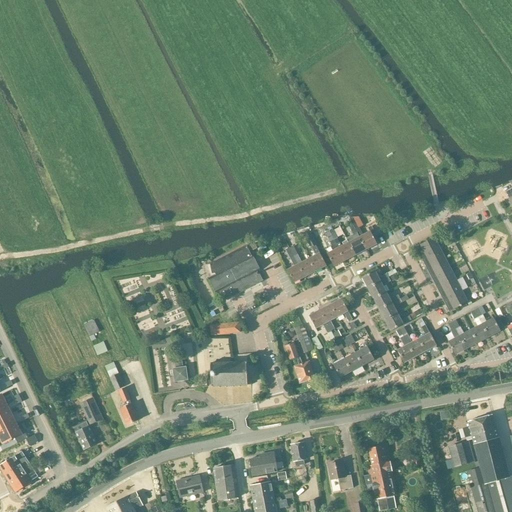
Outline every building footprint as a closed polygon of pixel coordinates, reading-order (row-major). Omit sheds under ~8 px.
[(355,230),(366,250),(377,245),(370,232),(363,236),(359,228),(355,230)] [(355,256),(366,250),(355,230),(351,231),(355,239),(349,243),(355,256)] [(315,246),(317,245),(310,233),(304,236),(310,248),(311,248),(315,246)] [(355,256),(349,243),(342,247),(337,238),(333,240),(344,261),(355,256)] [(421,258),(440,249),(434,238),(416,247),(421,258)] [(333,267),(344,261),(333,240),(330,242),(334,251),(327,254),(333,267)] [(207,278),(213,288),(216,295),(219,294),(223,302),(261,282),(257,275),(258,275),(258,274),(261,272),(253,256),(252,257),(246,245),(209,265),(215,275),(207,278)] [(311,248),(316,256),(309,259),(315,272),(326,266),(315,246),(311,248)] [(293,247),(289,249),(294,257),(298,255),(293,247)] [(289,248),(285,250),(290,259),(294,257),(289,249),(289,248)] [(445,259),(440,249),(421,258),(427,269),(445,259)] [(302,263),(298,255),(294,257),(305,278),(315,272),(309,259),(302,263)] [(294,257),(290,259),(294,267),(287,271),(294,283),(305,278),(294,257)] [(451,270),(445,259),(427,269),(433,280),(451,270)] [(456,281),(451,270),(433,280),(438,290),(456,281)] [(362,278),(368,289),(389,278),(386,274),(378,278),(374,271),(362,278)] [(389,278),(368,289),(373,300),(386,293),(383,287),(391,283),(389,278)] [(462,292),(456,281),(438,290),(444,301),(462,292)] [(468,302),(462,292),(444,301),(449,312),(460,307),(461,309),(467,306),(465,304),(468,302)] [(400,300),(400,299),(398,295),(390,300),(386,293),(373,300),(379,310),(400,300)] [(341,299),(330,305),(337,318),(344,314),(348,322),(352,320),(341,299)] [(385,321),(397,314),(393,307),(402,303),(400,300),(379,310),(385,321)] [(330,321),(337,318),(330,305),(320,311),(335,339),(339,337),(330,321)] [(420,308),(413,312),(414,314),(416,317),(423,314),(423,313),(422,311),(421,308),(420,308)] [(474,311),(489,337),(500,331),(493,319),(486,322),(483,315),(482,316),(478,309),(474,311)] [(335,339),(320,311),(309,317),(316,329),(323,325),(331,341),(335,339)] [(477,343),(489,337),(474,311),(471,312),(474,320),(477,327),(471,330),(477,343)] [(397,314),(385,321),(390,332),(411,321),(409,317),(401,321),(397,314)] [(499,318),(504,327),(508,325),(503,316),(499,318)] [(89,337),(99,332),(94,320),(83,325),(89,337)] [(477,343),(471,330),(464,334),(460,327),(459,327),(456,321),(452,323),(466,349),(477,343)] [(219,325),(221,335),(240,333),(239,323),(219,325)] [(455,355),(466,349),(452,323),(448,324),(452,332),(451,332),(455,339),(448,342),(455,355)] [(211,336),(221,335),(219,325),(210,326),(211,336)] [(419,339),(425,352),(436,346),(425,325),(421,327),(426,335),(419,339)] [(306,352),(313,349),(309,338),(308,339),(305,329),(304,330),(303,326),(298,328),(299,332),(297,332),(300,342),(302,341),(306,352)] [(425,352),(419,339),(412,343),(405,330),(401,332),(415,357),(425,352)] [(404,363),(415,357),(401,332),(397,334),(404,347),(397,351),(404,363)] [(104,342),(93,346),(97,356),(107,351),(104,342)] [(313,379),(314,378),(309,362),(302,364),(300,357),(299,357),(294,343),(285,347),(289,360),(297,358),(299,365),(294,367),(300,383),(307,381),(309,383),(313,381),(313,379)] [(367,347),(356,353),(363,366),(374,360),(367,347)] [(351,372),(363,366),(356,353),(344,359),(351,372)] [(351,372),(344,359),(333,365),(340,378),(351,372)] [(175,382),(188,380),(186,367),(183,368),(182,361),(175,362),(176,369),(173,369),(175,382)] [(211,387),(251,385),(251,377),(246,377),(246,362),(231,363),(211,364),(211,378),(211,387)] [(118,373),(110,377),(110,378),(115,391),(124,387),(119,374),(118,373)] [(127,425),(138,420),(129,400),(130,400),(126,389),(118,392),(123,403),(125,402),(127,407),(120,409),(127,425)] [(96,422),(103,419),(93,398),(80,404),(86,417),(92,414),(96,422)] [(10,405),(0,409),(0,418),(13,413),(10,405)] [(14,415),(0,422),(0,425),(2,429),(18,421),(14,415)] [(469,428),(463,430),(465,439),(472,437),(496,430),(492,417),(493,417),(492,416),(491,416),(492,416),(468,423),(469,428)] [(86,422),(73,428),(74,429),(84,450),(97,444),(87,423),(86,422)] [(19,424),(4,432),(8,441),(17,436),(20,441),(31,435),(27,430),(23,432),(19,424)] [(481,469),(467,473),(471,488),(485,484),(509,478),(496,430),(472,437),(481,469)] [(38,443),(35,436),(29,439),(33,446),(38,443)] [(304,443),(302,443),(301,442),(297,443),(296,445),(291,445),(294,462),(295,461),(296,466),(304,465),(304,460),(306,460),(304,443)] [(468,464),(463,444),(449,448),(455,468),(468,464)] [(368,467),(370,476),(380,474),(392,472),(387,446),(369,449),(372,466),(368,467)] [(0,466),(0,468),(8,481),(18,475),(15,471),(22,467),(25,472),(30,469),(31,469),(27,461),(28,461),(22,452),(0,466)] [(49,461),(44,453),(38,457),(43,464),(49,461)] [(252,476),(277,472),(274,453),(263,455),(263,457),(249,460),(252,476)] [(411,456),(414,467),(420,465),(418,455),(411,456)] [(340,491),(353,488),(351,476),(345,477),(342,462),(328,465),(331,480),(338,479),(340,491)] [(218,501),(238,498),(233,466),(214,469),(218,501)] [(36,478),(30,469),(25,472),(22,467),(15,471),(18,475),(8,481),(16,493),(32,483),(31,481),(36,478)] [(385,498),(388,509),(396,508),(394,496),(396,496),(392,472),(380,474),(383,490),(387,489),(388,498),(385,498)] [(370,476),(364,477),(366,486),(372,484),(375,500),(377,499),(380,511),(388,509),(385,498),(388,498),(387,489),(383,490),(380,474),(370,476)] [(180,498),(203,493),(199,476),(176,482),(180,498)] [(471,488),(477,511),(511,511),(511,488),(509,478),(485,484),(471,488)] [(253,499),(272,495),(270,483),(251,486),(253,499)] [(134,511),(133,510),(142,505),(136,493),(106,507),(107,511),(134,511)] [(275,511),(272,495),(253,499),(255,511),(275,511)] [(310,502),(310,511),(318,511),(317,501),(310,502)] [(355,511),(364,511),(363,503),(354,504),(355,511)]
